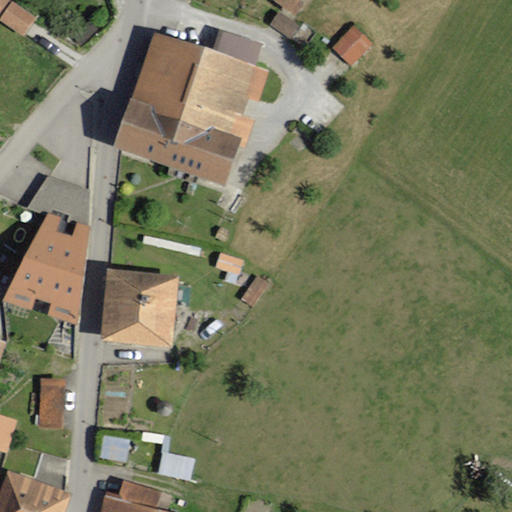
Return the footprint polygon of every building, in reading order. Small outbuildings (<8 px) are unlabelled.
[(301,0),(265,0),(289,17),(301,0)] [(0,27),(19,38),(30,20),(0,2),(0,27)] [(367,46),(349,28),(328,49),(347,67),(367,46)] [(255,104),(264,73),(248,68),(255,45),(214,32),(207,55),(147,37),(127,105),(121,104),(106,155),(216,188),(228,147),(239,150),(248,123),(236,119),(241,100),(255,104)] [(85,231),(39,217),(0,293),(0,305),(74,327),(85,231)] [(163,350),(169,280),(102,274),(96,344),(163,350)] [(57,384),(35,384),(33,426),(56,427),(57,384)] [(0,455),(1,456),(11,422),(0,419),(0,455)] [(127,460),(131,438),(104,433),(100,455),(127,460)] [(60,511),(66,497),(4,474),(0,485),(0,511),(60,511)] [(165,511),(170,496),(126,485),(121,502),(110,499),(106,511),(165,511)]
